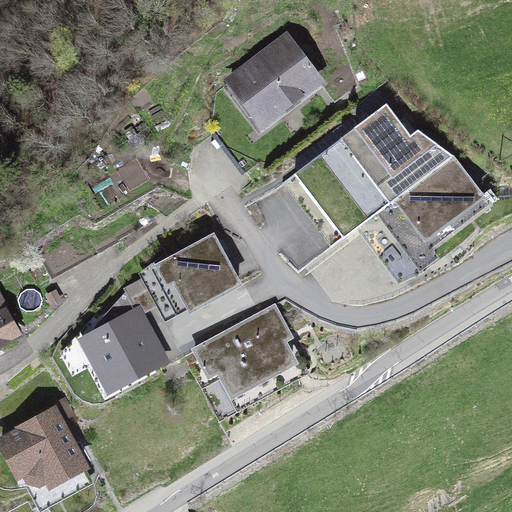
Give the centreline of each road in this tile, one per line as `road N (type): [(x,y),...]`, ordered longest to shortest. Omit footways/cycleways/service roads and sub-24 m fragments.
road 1 (residential): [(511,288),(162,511)]
road 2 (residential): [(0,377),(103,271),(163,226)]
